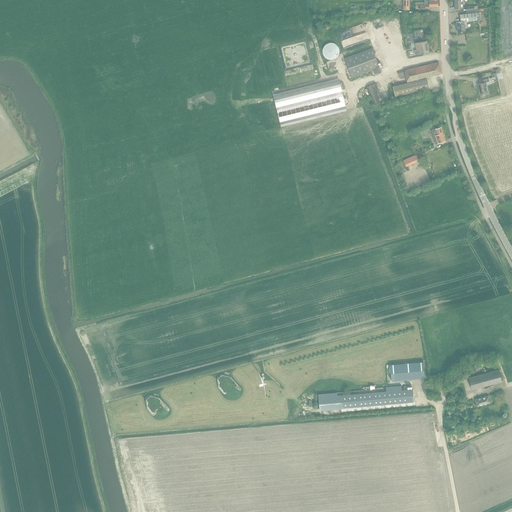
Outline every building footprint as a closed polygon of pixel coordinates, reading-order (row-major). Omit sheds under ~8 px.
[(416,2),(415,9),(429,9),(429,7),(438,6),(438,0),(429,1),(428,0),(423,0),(423,2),(416,2)] [(454,0),(455,8),(463,8),(462,0),(454,0)] [(460,15),(461,22),(456,22),(457,32),(465,31),(464,22),(480,21),(479,10),(475,11),(474,9),(466,11),(467,15),(460,15)] [(416,50),(414,50),(415,55),(420,54),(429,52),(426,41),(415,43),(416,50)] [(323,51),(323,52),(323,53),(323,55),(324,56),(324,57),(325,58),(326,59),(327,59),(329,60),(330,60),(331,60),(333,60),(334,60),(335,59),(336,59),(337,58),(338,57),(339,56),(339,55),(340,53),(340,52),(340,51),(340,49),(339,48),(339,47),(338,46),(337,45),(336,44),(335,44),(333,43),(332,43),(331,43),(329,43),(328,44),(327,44),(326,45),(325,46),(324,47),(323,48),(323,49),(323,51)] [(374,75),(381,72),(373,49),(344,59),(351,77),(372,70),(374,75)] [(408,83),(393,86),(395,96),(429,88),(427,77),(441,74),(438,62),(404,70),(407,82),(408,83)] [(337,77),(272,94),(280,126),(346,109),(337,77)] [(486,82),(489,81),(489,78),(483,80),(483,83),(478,84),(480,94),(488,92),(486,82)] [(375,106),(384,101),(376,83),(366,87),(375,106)] [(445,141),(441,128),(431,131),(434,140),(435,139),(436,144),(445,141)] [(393,381),(412,379),(411,363),(391,364),(393,381)] [(472,389),(502,381),(499,369),(469,377),(472,389)] [(241,390),(242,388),(232,377),(231,377),(229,376),(230,373),(225,373),(225,374),(221,374),(217,378),(218,387),(225,394),(226,394),(227,394),(233,387),(236,387),(239,390),(241,390)] [(461,395),(466,393),(462,381),(457,382),(461,395)] [(435,384),(436,385),(440,398),(442,397),(442,394),(444,393),(442,387),(440,388),(438,383),(435,384)] [(320,409),(342,407),(414,401),(413,389),(406,390),(406,387),(344,392),(345,392),(319,394),(320,409)] [(170,411),(170,409),(161,398),(160,398),(158,397),(158,394),(154,394),(154,396),(150,395),(145,399),(146,408),(153,415),(155,416),(156,415),(162,409),(165,408),(168,411),(170,411)] [(477,406),(490,402),(488,395),(475,399),(477,406)]
